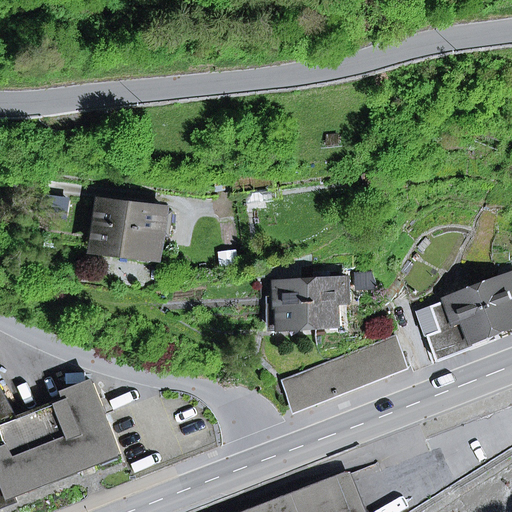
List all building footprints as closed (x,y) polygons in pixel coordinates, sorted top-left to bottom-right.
[(368,0),(369,18),(387,18),(386,0),(368,0)] [(488,136),(500,140),(504,129),(487,122),(485,128),(490,131),(488,136)] [(246,193),(274,189),(271,169),(232,175),(230,160),(214,163),(218,189),(235,186),(236,195),(246,193)] [(248,205),(284,199),(282,188),(274,189),(246,193),(248,205)] [(166,226),(171,226),(173,213),(105,203),(99,250),(138,255),(138,257),(142,261),(153,263),(158,260),(159,257),(162,258),(165,236),(166,226)] [(273,306),(275,330),(317,327),(314,281),(301,281),(301,271),(312,270),(312,254),(278,266),(279,300),(280,306),(273,306)] [(511,327),(511,266),(503,270),(506,279),(482,288),(499,332),(511,327)] [(357,283),(373,282),(366,272),(357,273),(357,283)] [(351,302),(349,279),(314,281),(317,327),(342,326),(341,303),(351,302)] [(499,332),(482,288),(432,307),(441,331),(429,336),(440,363),(472,350),(468,340),(474,338),(475,341),(476,341),(499,332)] [(472,350),(479,348),(476,341),(475,341),(474,338),(468,340),(472,350)] [(286,383),(297,412),(408,368),(397,339),(286,383)] [(0,507),(17,500),(16,496),(122,454),(94,384),(68,394),(71,401),(21,421),(0,383),(0,507)] [(364,511),(348,475),(254,511),(364,511)]
